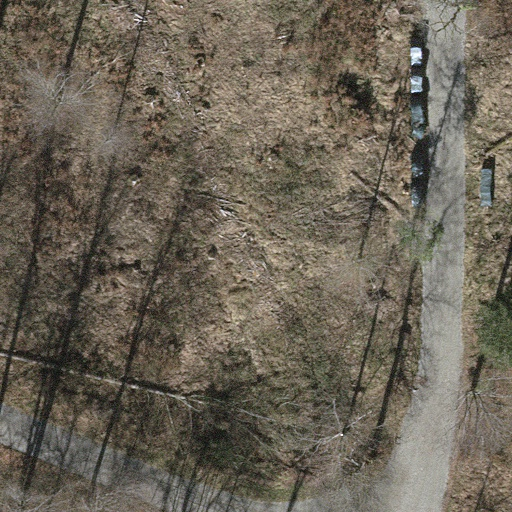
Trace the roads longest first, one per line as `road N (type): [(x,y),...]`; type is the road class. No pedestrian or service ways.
road 1 (track): [(449,0),(449,133),(426,400),(402,511)]
road 2 (track): [(250,511),(0,407)]
